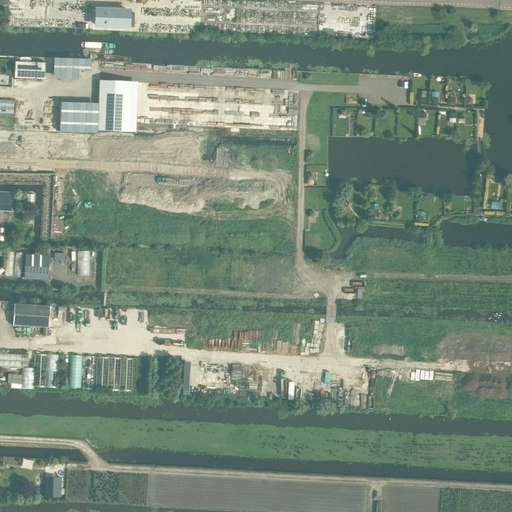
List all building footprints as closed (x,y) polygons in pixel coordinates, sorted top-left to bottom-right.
[(100,8),(98,24),(130,27),(132,11),(100,8)] [(44,79),(44,63),(15,62),(14,78),(44,79)] [(99,81),(96,131),(126,133),(129,82),(99,81)] [(14,101),(0,99),(0,112),(13,113),(14,101)] [(62,132),(96,134),(97,104),(63,102),(62,132)] [(0,211),(13,212),(13,198),(0,196),(0,211)] [(47,280),(49,256),(25,255),(24,278),(47,280)] [(14,304),(12,326),(48,328),(49,306),(14,304)] [(0,353),(0,367),(22,368),(27,368),(28,355),(0,353)] [(7,374),(7,384),(11,384),(10,388),(21,389),(22,375),(7,374)] [(60,498),(61,478),(44,477),(44,497),(60,498)]
